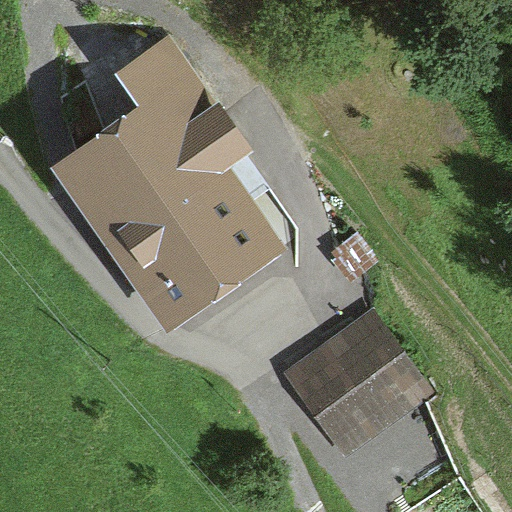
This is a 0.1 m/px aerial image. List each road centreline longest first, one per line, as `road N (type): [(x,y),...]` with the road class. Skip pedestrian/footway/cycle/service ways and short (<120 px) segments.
road 1 (track): [(269,396),(142,329),(0,161)]
road 2 (track): [(269,396),(323,511)]
